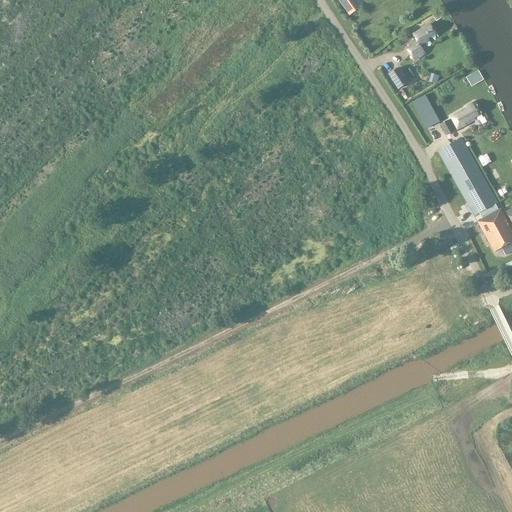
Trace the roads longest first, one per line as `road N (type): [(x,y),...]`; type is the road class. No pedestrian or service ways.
road 1 (track): [(453,222),(0,440)]
road 2 (unclassified): [(511,345),(414,146),(319,0)]
